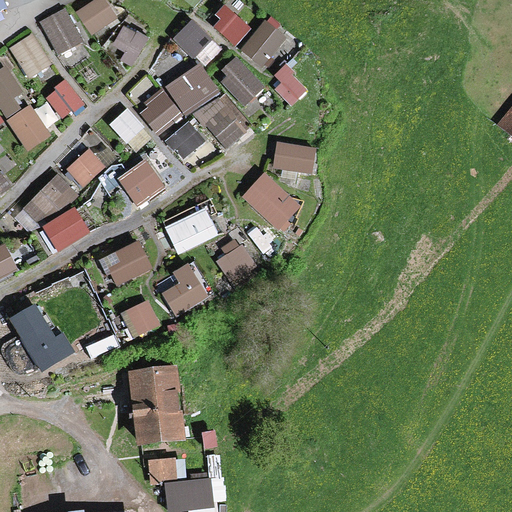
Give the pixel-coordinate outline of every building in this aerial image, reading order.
[(5,0),(0,0),(0,14),(11,9),(5,0)] [(105,0),(97,0),(79,11),(92,33),(116,18),(105,0)] [(252,31),(224,11),(219,17),(222,20),(214,31),(239,49),(252,31)] [(64,14),(42,26),(59,57),(81,45),(64,14)] [(196,53),(213,35),(196,19),(179,37),(196,53)] [(146,38),(124,27),(114,47),(126,53),(122,60),(132,65),(146,38)] [(275,34),(266,27),(244,54),(263,70),(280,49),(270,41),(275,34)] [(32,39),(13,50),(31,80),(50,68),(32,39)] [(265,94),(236,63),(223,75),(225,87),(247,111),(265,94)] [(291,63),(275,78),(298,102),(315,87),(291,63)] [(201,70),(171,90),(189,117),(219,96),(201,70)] [(4,72),(0,74),(0,104),(8,117),(17,112),(13,105),(21,99),(4,72)] [(66,86),(56,93),(73,116),(83,108),(66,86)] [(147,106),(143,117),(160,137),(181,119),(165,96),(147,106)] [(220,103),(200,119),(226,152),(246,136),(220,103)] [(511,111),(499,126),(511,136),(511,111)] [(30,112),(10,125),(29,154),(49,142),(30,112)] [(129,113),(109,130),(126,150),(146,133),(129,113)] [(190,129),(169,147),(184,163),(204,145),(190,129)] [(320,154),(278,147),(273,173),(315,181),(320,154)] [(90,154),(67,173),(83,192),(106,172),(90,154)] [(145,169),(119,188),(137,211),(163,192),(145,169)] [(0,178),(0,202),(11,194),(0,178)] [(302,212),(265,179),(246,201),(282,234),(302,212)] [(59,181),(28,211),(46,230),(77,200),(59,181)] [(207,211),(165,230),(178,260),(220,241),(207,211)] [(78,214),(47,233),(61,256),(92,237),(78,214)] [(5,248),(0,251),(0,284),(19,276),(5,248)] [(122,271),(113,275),(120,289),(152,276),(140,248),(116,258),(122,271)] [(245,250),(221,264),(232,283),(256,270),(245,250)] [(183,291),(166,301),(180,322),(209,304),(188,271),(175,278),(183,291)] [(150,306),(130,316),(141,340),(161,331),(150,306)] [(37,310),(10,325),(40,378),(75,358),(64,340),(57,344),(37,310)] [(179,372),(129,377),(137,452),(186,447),(179,372)] [(179,463),(149,465),(151,488),(167,487),(169,511),(213,511),(211,481),(180,483),(179,463)]
